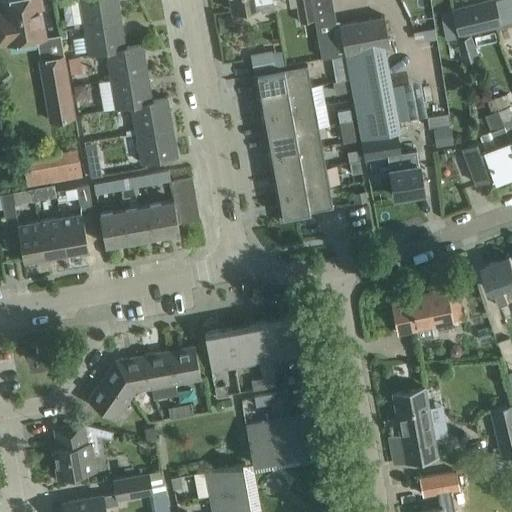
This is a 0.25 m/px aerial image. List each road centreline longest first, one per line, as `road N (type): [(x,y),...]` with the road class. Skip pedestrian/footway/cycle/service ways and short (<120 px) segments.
road 1 (residential): [(240,264),(191,0)]
road 2 (residential): [(376,511),(332,272)]
road 3 (residential): [(332,272),(511,212)]
road 4 (residential): [(8,414),(49,405),(98,332),(113,289)]
road 5 (residential): [(113,289),(240,264)]
